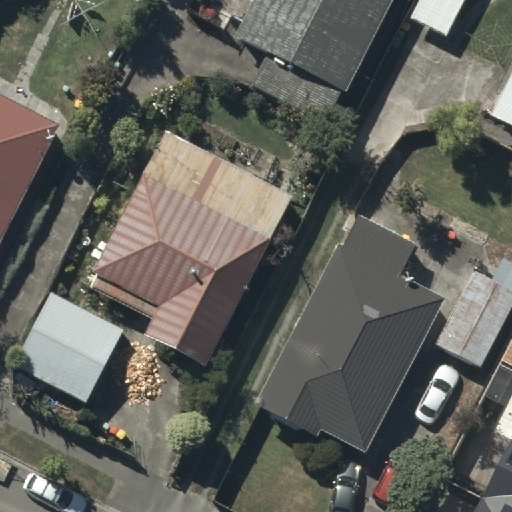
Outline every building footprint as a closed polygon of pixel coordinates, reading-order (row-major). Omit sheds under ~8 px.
[(387,2),(382,0),(258,0),(237,40),(272,59),(258,85),(323,120),(387,2)] [(461,0),(426,0),(416,21),(445,35),(461,0)] [(511,77),(493,115),(511,125),(511,77)] [(0,228),(51,130),(0,103),(0,228)] [(284,202),(165,144),(94,288),(159,320),(151,335),(204,362),(284,202)] [(402,251),(358,228),(262,411),(316,439),(322,428),(358,447),(433,305),(387,281),(402,251)] [(511,301),(511,296),(475,278),(440,347),(479,367),(511,301)] [(121,334),(53,298),(14,370),(83,406),(121,334)] [(511,511),(511,440),(476,511),(511,511)]
